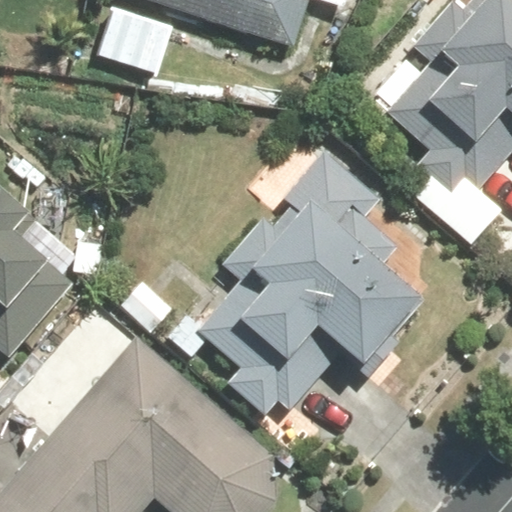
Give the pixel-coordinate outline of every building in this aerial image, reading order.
[(163,0),(302,43),(315,0),(163,0)] [(511,0),(472,0),(467,6),(460,0),(455,0),(417,44),(437,62),(397,108),(433,140),(418,157),(457,191),(472,174),(488,188),(511,161),(511,0)] [(247,279),(205,327),(246,363),(231,380),(270,414),(284,398),(295,408),(355,341),(382,364),(444,296),(396,254),(405,244),(373,216),(390,196),(334,146),(289,195),(298,203),(279,224),(270,216),(228,262),(247,279)] [(0,338),(18,353),(85,268),(28,223),(43,205),(0,170),(0,338)] [(278,454),(140,334),(0,495),(0,511),(146,511),(161,495),(179,511),(270,511),(283,497),(278,454)]
